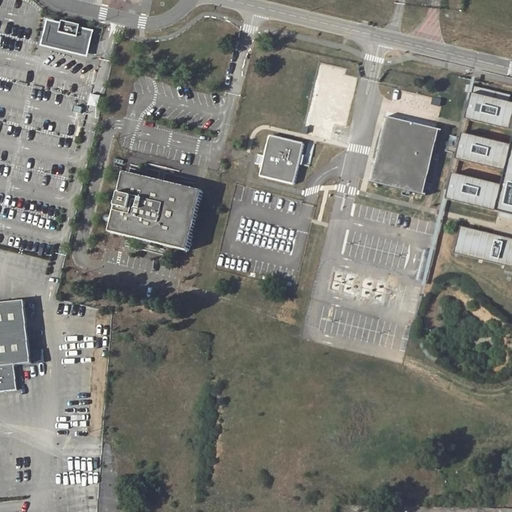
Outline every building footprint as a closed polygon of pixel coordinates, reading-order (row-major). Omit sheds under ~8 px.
[(60,24),(46,21),(41,45),(84,57),(91,32),(78,28),(78,26),(60,21),(60,24)] [(511,212),(511,99),(470,90),(464,114),(511,125),(511,139),(511,141),(461,129),(455,154),(505,166),(501,182),(451,170),(445,196),(511,212)] [(426,192),(441,129),(386,116),(370,178),(426,192)] [(294,184),(304,145),(271,136),(261,176),(294,184)] [(199,200),(202,191),(122,171),(107,231),(187,250),(198,205),(199,200)] [(245,212),(199,200),(198,205),(244,216),(241,228),(307,244),(313,217),(248,201),(245,212)] [(511,238),(460,226),(454,252),(511,265),(511,238)] [(22,302),(0,304),(0,391),(17,390),(12,365),(31,364),(22,302)] [(47,511),(44,484),(0,490),(0,511),(47,511)]
